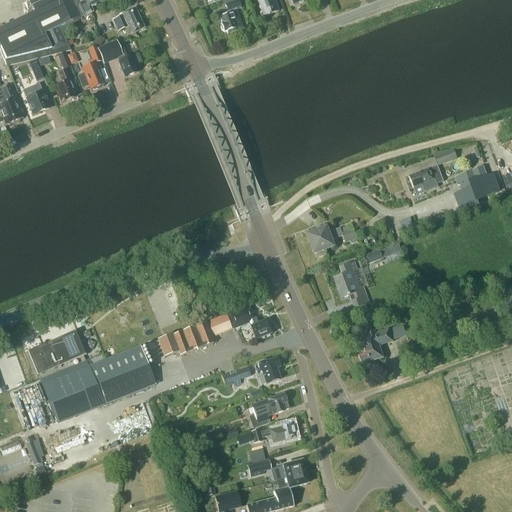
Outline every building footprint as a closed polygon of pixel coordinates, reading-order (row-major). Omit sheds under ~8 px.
[(27,0),(34,13),(0,28),(0,45),(7,60),(4,60),(7,67),(71,51),(62,35),(68,32),(66,27),(81,19),(81,18),(73,1),(72,0),(27,0)] [(102,0),(76,0),(73,1),(81,18),(82,17),(82,18),(93,13),(91,8),(96,6),(95,4),(102,1),(102,0)] [(241,10),(238,2),(237,0),(229,0),(223,2),(227,13),(223,15),(223,17),(220,18),(222,24),(221,24),(221,25),(221,28),(222,31),(223,33),(232,30),(233,32),(238,30),(237,30),(242,28),(236,11),(241,10)] [(257,0),(263,17),(278,12),(273,0),(257,0)] [(128,36),(144,28),(135,8),(119,15),(120,17),(113,20),(118,31),(125,28),(128,36)] [(97,36),(93,43),(100,47),(104,40),(97,36)] [(116,42),(97,49),(102,62),(102,63),(115,58),(112,50),(119,48),(116,42)] [(98,70),(96,64),(102,62),(97,49),(96,46),(88,50),(92,60),(87,62),(89,66),(82,69),(85,75),(83,76),(77,78),(82,90),(88,87),(90,91),(93,90),(94,90),(97,89),(98,87),(105,85),(99,70),(98,70)] [(130,58),(126,47),(120,50),(122,56),(119,57),(121,61),(119,62),(125,78),(136,73),(133,65),(140,62),(137,55),(130,58)] [(65,53),(59,54),(65,69),(71,66),(66,55),(65,53)] [(42,74),(37,63),(31,65),(35,76),(42,74)] [(55,86),(62,103),(71,100),(70,97),(75,96),(72,88),(72,87),(70,81),(69,81),(65,70),(58,73),(62,83),(55,86)] [(33,116),(49,109),(42,93),(41,93),(38,85),(23,92),(33,116)] [(0,109),(6,126),(22,120),(13,99),(8,87),(0,89),(0,109)] [(453,149),(434,156),(438,166),(457,159),(453,149)] [(415,190),(423,187),(425,192),(437,187),(437,185),(444,182),(437,166),(409,177),(415,190)] [(493,175),(487,177),(484,167),(477,168),(472,171),(466,172),(455,178),(458,186),(460,185),(462,191),(455,195),(459,212),(477,207),(476,203),(498,192),(493,175)] [(511,172),(502,176),(502,178),(507,189),(507,191),(511,189),(511,172)] [(351,225),(340,229),(340,228),(329,233),(327,228),(308,235),(316,254),(317,253),(319,258),(327,255),(325,250),(334,247),(334,246),(335,246),(333,240),(343,236),(345,243),(357,238),(354,229),(352,229),(351,225)] [(366,255),(369,263),(382,259),(379,250),(366,255)] [(354,310),(369,304),(364,288),(359,290),(353,272),(357,270),(354,262),(340,267),(343,275),(335,278),(342,299),(354,295),(356,300),(352,302),(354,310)] [(266,322),(259,324),(256,317),(253,318),(248,306),(227,315),(233,330),(249,324),(251,327),(250,327),(255,340),(271,334),(266,322)] [(180,357),(213,344),(205,323),(194,326),(172,336),(171,334),(157,340),(164,357),(178,352),(180,357)] [(390,330),(393,339),(405,335),(402,326),(390,330)] [(379,346),(393,342),(392,337),(389,330),(376,334),(375,332),(362,336),(363,340),(356,342),(359,353),(360,355),(359,356),(360,360),(362,362),(362,363),(364,362),(365,367),(372,365),(371,362),(383,358),(379,346)] [(77,331),(28,351),(37,375),(87,354),(86,354),(84,355),(75,332),(77,331)] [(140,347),(88,367),(103,406),(155,386),(140,347)] [(266,385),(280,380),(276,370),(280,368),(276,359),(266,363),(263,362),(258,363),(259,365),(255,367),(262,386),(266,384),(266,385)] [(250,376),(247,368),(221,376),(225,387),(233,385),(234,387),(241,385),(239,380),(250,376)] [(284,395),(267,401),(267,400),(252,405),(255,415),(248,417),(253,429),(269,423),(267,418),(284,412),(284,411),(288,410),(286,403),(287,402),(284,395)] [(286,441),(296,439),(292,422),(282,424),(283,429),(271,431),(270,430),(260,432),(261,438),(271,436),(272,443),(286,440),(286,441)] [(236,429),(226,433),(228,440),(237,436),(238,436),(236,429)] [(253,442),(261,440),(259,430),(251,432),(251,433),(244,435),(251,433),(252,439),(253,441),(253,442)] [(252,439),(251,433),(244,435),(238,436),(237,436),(239,444),(253,441),(252,439)] [(25,445),(33,467),(41,464),(32,442),(25,445)] [(255,463),(269,459),(265,448),(252,452),(255,463)] [(253,467),(247,469),(250,477),(263,473),(263,471),(271,469),(269,461),(252,465),(253,467)] [(290,487),(291,489),(307,485),(301,462),(273,470),(279,490),(290,487)] [(35,473),(38,480),(46,476),(44,470),(35,473)] [(246,507),(247,511),(273,511),(294,507),(289,491),(291,489),(290,487),(279,490),(273,492),(275,499),(246,507)] [(214,498),(217,511),(229,511),(230,511),(241,508),(236,492),(214,498)]
